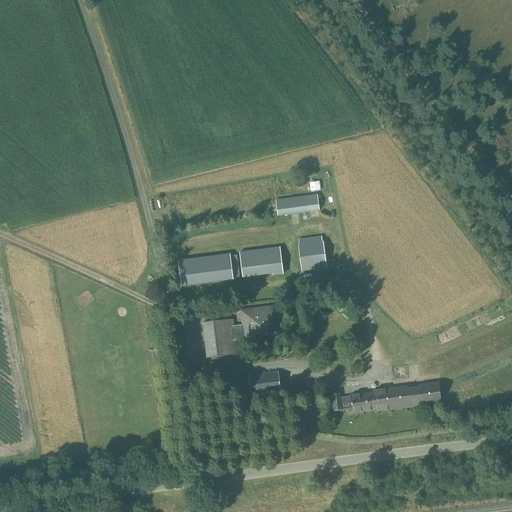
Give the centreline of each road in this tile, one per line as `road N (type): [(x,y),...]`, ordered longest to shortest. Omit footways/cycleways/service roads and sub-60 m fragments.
road 1 (unclassified): [(199,480),(153,237),(82,0)]
road 2 (unknown): [(321,176),(372,305),(375,373),(351,380),(289,367),(184,385)]
road 3 (tertiary): [(199,480),(511,439)]
road 4 (tertiary): [(0,508),(199,480)]
road 5 (track): [(168,306),(0,231)]
